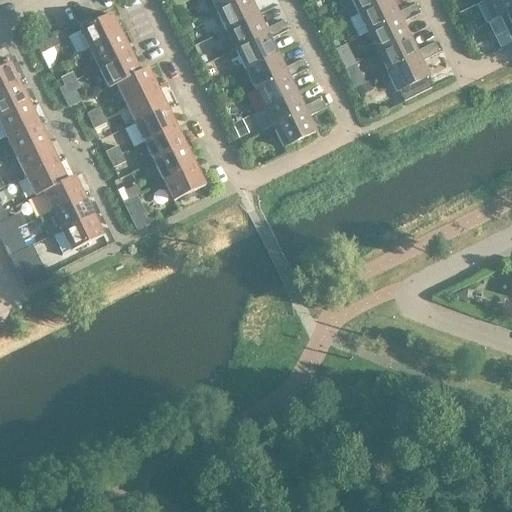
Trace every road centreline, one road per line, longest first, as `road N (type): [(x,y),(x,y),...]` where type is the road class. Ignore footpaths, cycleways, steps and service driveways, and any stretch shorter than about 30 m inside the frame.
road 1 (residential): [(284,0),(349,137),(242,188),(152,0)]
road 2 (residential): [(511,239),(413,290),(411,309),(511,345)]
